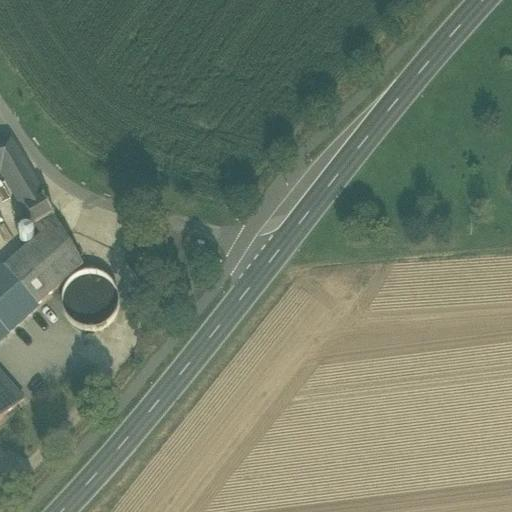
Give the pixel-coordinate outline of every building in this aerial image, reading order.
[(0,170),(2,170),(27,214),(45,202),(11,143),(0,144),(0,170)] [(53,216),(45,202),(27,214),(34,226),(53,216)] [(58,224),(53,216),(34,226),(41,238),(0,274),(0,420),(22,401),(0,376),(0,341),(83,267),(57,224),(58,224)] [(34,242),(34,236),(30,232),(24,232),(20,236),(20,242),(24,246),(30,246),(34,242)] [(143,244),(152,247),(155,240),(145,237),(143,244)] [(110,324),(116,315),(119,305),(118,294),(113,285),(105,278),(95,275),(85,275),(75,279),(67,286),(63,296),(62,306),(65,316),(71,324),(81,330),(91,332),(101,329),(110,324)]
